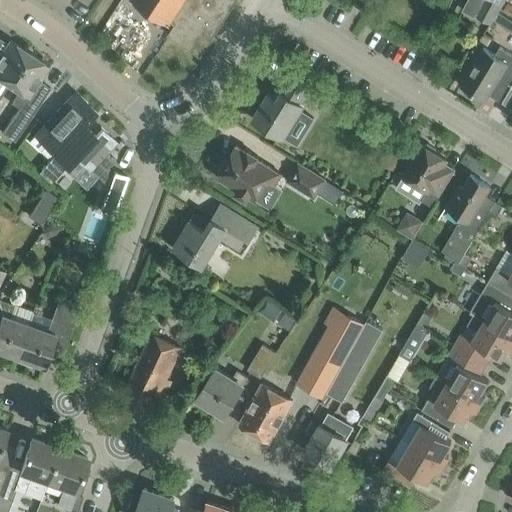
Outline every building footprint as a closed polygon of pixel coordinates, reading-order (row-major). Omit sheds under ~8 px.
[(143,0),(171,18),(182,0),(143,0)] [(236,0),(182,0),(171,18),(176,22),(168,34),(201,55),(236,0)] [(484,0),(477,14),(481,16),(492,22),(493,20),(499,11),(505,0),(484,0)] [(511,19),(499,11),(493,20),(511,31),(511,19)] [(0,78),(10,85),(31,53),(10,39),(0,54),(0,78)] [(484,47),(467,74),(460,85),(484,100),(497,80),(507,86),(511,77),(511,53),(500,46),(495,54),(484,47)] [(7,125),(2,132),(16,141),(20,133),(32,116),(47,92),(36,85),(49,65),(31,53),(10,85),(19,91),(11,102),(19,107),(7,125)] [(252,118),(283,137),(311,91),(286,75),(277,89),(281,91),(277,97),(268,92),(252,118)] [(77,131),(90,117),(96,110),(76,91),(30,140),(41,151),(46,145),(55,153),(47,162),(48,162),(73,136),(72,135),(75,130),(77,131)] [(318,92),(314,100),(324,106),(328,98),(318,92)] [(73,136),(48,162),(60,173),(71,161),(76,155),(82,161),(109,186),(101,209),(116,215),(130,177),(115,172),(114,173),(107,167),(112,161),(104,154),(116,140),(101,127),(100,128),(95,123),(90,128),(84,123),(77,131),(75,130),(72,135),(73,136)] [(403,174),(427,189),(422,199),(433,206),(452,174),(442,167),(447,159),(436,152),(436,148),(428,143),(424,145),(422,143),(403,174)] [(236,145),(226,161),(217,176),(238,189),(235,192),(246,199),(248,195),(254,199),(267,179),(275,184),(282,173),(257,158),(258,155),(248,149),(247,151),(236,145)] [(387,153),(383,167),(394,170),(399,157),(387,153)] [(53,180),(60,173),(48,162),(47,162),(41,169),(53,180)] [(317,193),(325,180),(298,165),(288,181),(315,197),(317,193)] [(471,239),(489,211),(491,209),(480,202),(490,186),(471,173),(463,186),(460,184),(446,206),(462,216),(454,228),(471,239)] [(325,180),(317,193),(334,203),(341,191),(325,180)] [(41,223),(58,197),(45,189),(29,215),(41,223)] [(491,209),(489,211),(496,216),(503,205),(495,200),(491,209)] [(194,212),(173,247),(203,266),(219,240),(241,253),(258,226),(220,202),(209,221),(194,212)] [(57,208),(53,215),(58,218),(63,211),(57,208)] [(397,228),(413,238),(424,221),(408,210),(397,228)] [(51,219),(41,232),(47,237),(56,234),(61,226),(51,219)] [(511,252),(507,249),(488,280),(511,294),(511,252)] [(458,262),(466,267),(472,256),(465,251),(458,262)] [(466,267),(458,262),(457,264),(454,262),(450,267),(461,274),(466,267)] [(511,336),(511,294),(488,280),(470,310),(511,336)] [(0,349),(16,355),(32,311),(0,299),(0,349)] [(66,348),(81,304),(70,300),(62,303),(56,319),(52,318),(47,330),(28,323),(33,312),(32,311),(16,355),(20,356),(18,360),(32,365),(34,361),(44,365),(52,343),(66,348)] [(278,322),(288,329),(297,315),(287,308),(278,322)] [(229,311),(226,317),(229,324),(235,326),(239,324),(241,319),(240,311),(234,309),(229,311)] [(511,347),(511,336),(470,310),(469,312),(473,314),(467,324),(477,331),(472,339),(462,333),(455,344),(486,363),(492,352),(501,357),(508,346),(511,347)] [(418,322),(426,327),(432,316),(424,312),(418,322)] [(330,323),(298,381),(324,396),(326,391),(350,349),(364,323),(348,314),(340,329),(330,323)] [(350,349),(326,391),(343,400),(383,328),(367,319),(364,323),(350,349)] [(419,338),(426,327),(418,322),(411,333),(419,338)] [(117,407),(148,418),(159,394),(164,396),(172,380),(167,378),(181,345),(152,332),(117,407)] [(263,343),(247,368),(261,376),(276,351),(263,343)] [(480,374),(486,363),(455,344),(437,375),(449,382),(481,402),(486,394),(481,391),(488,379),(480,374)] [(248,376),(237,369),(232,377),(216,367),(197,397),(200,398),(198,402),(209,409),(211,405),(225,413),(248,376)] [(387,373),(381,384),(389,389),(395,378),(387,373)] [(476,410),(481,402),(449,382),(437,375),(430,386),(441,392),(435,401),(429,397),(422,408),(452,427),(459,416),(464,419),(471,407),(476,410)] [(262,383),(240,423),(270,440),(288,407),(292,400),(291,400),(262,383)] [(381,384),(374,395),(382,400),(389,389),(381,384)] [(401,438),(444,463),(449,455),(444,452),(451,441),(446,437),(450,430),(418,410),(413,418),(422,423),(410,443),(401,437),(401,438)] [(320,423),(305,450),(331,465),(354,425),(331,413),(324,425),(320,423)] [(0,511),(8,511),(16,489),(26,493),(41,498),(48,479),(59,448),(32,438),(17,480),(5,476),(0,489),(0,511)] [(348,449),(356,453),(362,442),(355,438),(348,449)] [(439,472),(444,463),(401,438),(383,469),(410,486),(417,475),(427,481),(434,469),(439,472)] [(59,448),(48,479),(64,485),(58,504),(70,508),(88,458),(59,448)] [(144,487),(135,511),(169,511),(174,498),(144,487)] [(230,511),(232,509),(208,500),(203,511),(192,508),(190,511),(230,511)]
